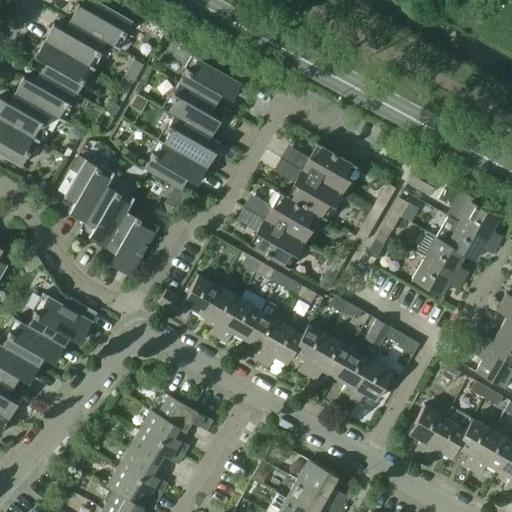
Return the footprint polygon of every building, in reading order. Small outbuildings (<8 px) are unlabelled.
[(69,19),(106,41),(116,46),(131,20),(95,0),(94,0),(89,9),(78,3),(69,19)] [(91,67),(106,41),(69,19),(63,29),(53,23),(44,40),(91,67)] [(45,62),(39,72),(76,93),(91,67),(44,40),(34,56),(45,62)] [(194,56),(178,82),(215,104),(221,93),(231,99),(241,83),(194,56)] [(126,71),(119,82),(129,88),(135,76),(126,71)] [(23,75),(14,91),(49,112),(50,113),(61,119),(76,93),(39,72),(34,81),(23,75)] [(173,114),(210,136),(220,119),(210,113),(215,104),(178,82),(164,108),(173,114)] [(0,119),(34,140),(36,141),(42,139),(45,134),(43,129),(41,127),(50,113),(49,112),(14,91),(8,102),(0,97),(0,119)] [(111,102),(106,110),(114,114),(118,106),(111,102)] [(173,114),(158,140),(205,167),(215,150),(205,145),(210,136),(173,114)] [(34,140),(0,119),(0,153),(20,165),(34,140)] [(205,167),(158,140),(143,166),(180,188),(186,178),(196,183),(205,167)] [(300,169),(340,192),(356,164),(315,141),(300,169)] [(84,221),(105,184),(111,174),(84,158),(77,155),(69,168),(76,172),(63,195),(73,201),(67,211),(84,221)] [(415,165),(405,182),(428,195),(438,178),(415,165)] [(300,169),(285,195),(318,214),(325,218),(340,192),(300,169)] [(43,179),(37,189),(40,190),(46,194),(52,184),(43,179)] [(370,208),(379,214),(395,187),(385,182),(370,208)] [(104,246),(125,210),(131,199),(105,184),(84,221),(93,227),(88,237),(104,246)] [(278,191),(263,217),(303,240),(318,214),(285,195),(278,191)] [(389,211),(399,217),(407,202),(398,197),(389,211)] [(469,200),(456,221),(495,244),(501,234),(491,229),(498,217),(469,200)] [(370,208),(355,235),(358,236),(357,237),(363,241),(379,214),(370,208)] [(125,210),(104,246),(114,252),(108,262),(130,274),(157,228),(125,210)] [(391,230),(399,217),(389,211),(382,224),(391,230)] [(303,240),(263,217),(247,244),(287,267),(303,240)] [(456,221),(444,243),(463,254),(473,260),(481,246),(491,252),(495,244),(456,221)] [(347,231),(332,257),(342,263),(357,237),(358,236),(355,235),(354,235),(347,231)] [(457,265),(463,254),(444,243),(426,232),(414,253),(423,258),(423,257),(462,279),(467,271),(457,265)] [(373,239),(366,253),(362,258),(371,263),(374,258),(375,258),(383,244),(373,239)] [(255,271),(261,262),(247,254),(241,263),(255,271)] [(342,263),(332,257),(316,285),(326,291),(342,263)] [(423,257),(423,258),(410,279),(439,296),(447,282),(457,288),(462,279),(423,257)] [(274,269),(261,262),(255,271),(268,279),(274,269)] [(202,315),(218,286),(197,274),(184,298),(166,288),(157,303),(184,318),(190,308),(202,315)] [(283,287),(297,295),(302,286),(288,277),(283,287)] [(209,332),(218,337),(240,298),(218,286),(202,315),(215,322),(209,332)] [(302,286),(297,295),(310,303),(315,293),(302,286)] [(44,294),(26,325),(26,326),(62,347),(68,337),(78,343),(91,321),(44,294)] [(343,312),(348,303),(334,294),(329,303),(343,312)] [(511,297),(505,294),(501,302),(511,308),(511,297)] [(231,332),(244,339),(260,310),(240,298),(218,337),(226,341),(231,332)] [(505,316),(498,328),(511,336),(511,308),(501,302),(496,311),(505,316)] [(348,303),(343,312),(356,319),(361,310),(348,303)] [(251,356),(259,361),(281,322),(288,309),(280,304),(277,309),(275,308),(271,316),(260,310),(244,339),(256,346),(251,356)] [(384,336),(390,326),(389,326),(375,318),(364,338),(378,346),(384,336)] [(16,319),(0,345),(0,346),(36,367),(43,356),(53,362),(62,347),(26,326),(26,325),(16,319)] [(301,333),(281,322),(259,361),(268,366),(274,356),(285,362),(291,352),(301,333)] [(298,369),(307,375),(330,336),(307,323),(301,333),(291,352),(304,359),(298,369)] [(403,334),(390,326),(384,336),(397,343),(403,334)] [(482,335),(477,344),(511,364),(511,336),(498,328),(492,341),(482,335)] [(322,369),(333,376),(349,347),(330,336),(307,375),(316,379),(322,369)] [(511,372),(511,364),(477,344),(472,352),(482,358),(475,370),(504,387),(511,372)] [(28,382),(36,367),(0,346),(0,380),(12,387),(18,377),(28,382)] [(340,393),(349,398),(371,359),(349,347),(333,376),(345,383),(340,393)] [(371,359),(349,398),(357,403),(363,392),(375,400),(392,371),(371,359)] [(455,381),(460,371),(446,363),(440,373),(455,381)] [(0,380),(0,414),(6,418),(16,402),(7,396),(12,387),(0,380)] [(483,397),(489,388),(474,380),(469,389),(483,397)] [(483,397),(504,409),(510,400),(489,388),(483,397)] [(149,410),(149,411),(178,428),(185,432),(191,422),(206,431),(211,421),(167,396),(157,414),(149,410)] [(414,450),(423,455),(445,416),(425,404),(408,433),(420,440),(414,450)] [(451,406),(445,416),(423,455),(432,460),(438,450),(450,457),(456,447),(466,428),(472,418),(451,406)] [(149,411),(138,430),(183,456),(189,445),(173,436),(178,428),(149,411)] [(461,464),(470,469),(493,430),(472,418),(466,428),(456,447),(467,454),(461,464)] [(138,430),(127,449),(156,465),(162,455),(178,464),(183,456),(138,430)] [(485,464),(496,471),(511,443),(511,441),(493,430),(470,469),(479,474),(485,464)] [(503,488),(511,493),(511,492),(511,443),(496,471),(509,478),(503,488)] [(127,449),(116,467),(161,493),(167,482),(151,473),(156,465),(127,449)] [(297,480),(341,505),(346,495),(331,486),(336,477),(308,460),(297,480)] [(116,467),(106,486),(141,507),(142,506),(135,502),(140,493),(156,502),(161,493),(116,467)] [(297,480),(286,498),(310,511),(315,511),(320,504),(333,511),(336,511),(341,505),(297,480)] [(113,490),(102,509),(107,511),(138,511),(141,507),(106,486),(105,486),(113,490)] [(269,511),(310,511),(286,498),(275,492),(265,510),(269,511)]
